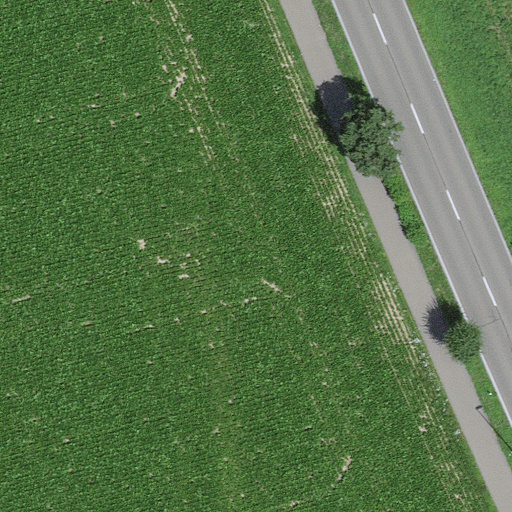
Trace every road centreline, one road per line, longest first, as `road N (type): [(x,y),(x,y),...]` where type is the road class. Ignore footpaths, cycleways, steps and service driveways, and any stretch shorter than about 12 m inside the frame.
road 1 (track): [(302,0),(511,478)]
road 2 (secondary): [(377,0),(511,319)]
